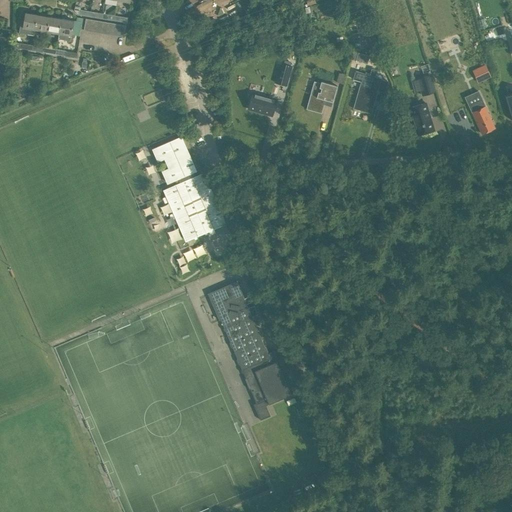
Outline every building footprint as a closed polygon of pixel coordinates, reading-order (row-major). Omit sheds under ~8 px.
[(35,30),(38,15),(25,13),(24,22),(21,21),(19,33),(27,34),(28,29),(35,30)] [(47,32),(50,17),(38,15),(35,30),(34,33),(39,34),(39,31),(47,32)] [(280,15),(272,17),(274,29),(283,28),(280,15)] [(59,34),(62,19),(50,17),(47,32),(59,34)] [(70,41),(74,21),(62,19),(59,34),(58,39),(70,41)] [(294,50),(298,42),(291,39),(288,47),(294,50)] [(356,60),(367,63),(369,56),(353,51),(351,59),(356,61),(356,60)] [(287,83),(292,66),(280,63),(275,80),(287,83)] [(485,65),(473,70),(479,83),(491,77),(485,65)] [(370,75),(355,71),(353,79),(361,82),(353,109),(371,114),(377,91),(385,93),(388,82),(381,80),(381,78),(375,77),(377,70),(371,69),(370,75)] [(339,73),(336,82),(343,84),(345,75),(339,73)] [(430,74),(417,78),(418,79),(421,91),(423,96),(435,92),(430,74)] [(320,83),(314,81),(306,109),(321,113),(324,105),(328,106),(329,101),(332,102),(337,86),(321,82),(320,83)] [(253,94),(249,108),(272,115),(276,100),(253,94)] [(426,103),(409,108),(417,135),(434,130),(426,103)] [(481,134),(495,128),(485,106),(472,112),(481,134)] [(190,173),(195,171),(181,138),(153,150),(158,161),(169,156),(174,167),(163,172),(168,183),(179,178),(181,183),(164,191),(186,240),(225,224),(203,174),(192,179),(190,173)] [(248,308),(239,287),(237,283),(211,295),(218,311),(217,312),(242,370),(256,403),(253,404),(260,420),(270,416),(266,405),(290,394),(277,362),(278,361),(274,351),(267,354),(252,317),(257,314),(254,306),(248,308)]
